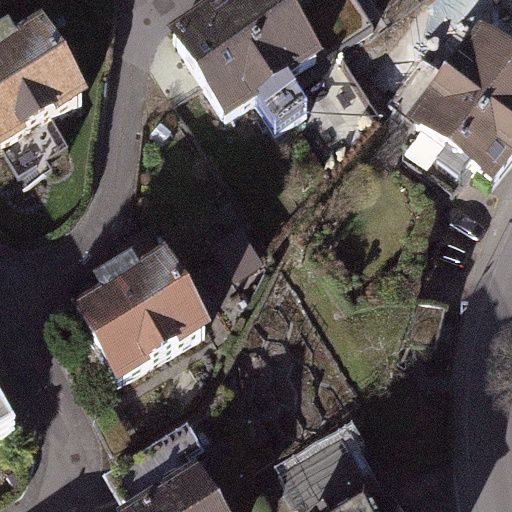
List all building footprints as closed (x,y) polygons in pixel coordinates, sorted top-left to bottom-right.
[(264,0),(247,0),(167,53),(225,140),(317,80),(264,0)] [(511,59),(492,42),(401,143),(480,213),(511,177),(511,59)] [(0,178),(78,131),(29,49),(0,66),(0,178)] [(163,274),(74,326),(116,397),(205,345),(163,274)] [(0,414),(0,446),(14,438),(0,414)] [(304,511),(382,511),(347,451),(288,485),(304,511)] [(149,511),(212,511),(197,485),(149,511)]
